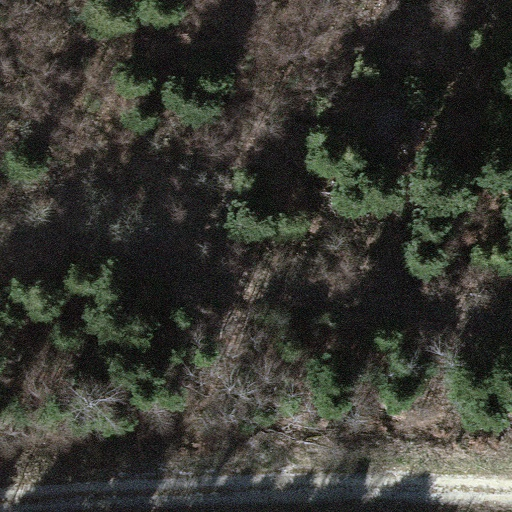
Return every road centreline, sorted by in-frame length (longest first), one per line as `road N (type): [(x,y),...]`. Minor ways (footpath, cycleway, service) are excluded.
road 1 (track): [(0,227),(511,321)]
road 2 (track): [(511,475),(182,480),(0,497)]
